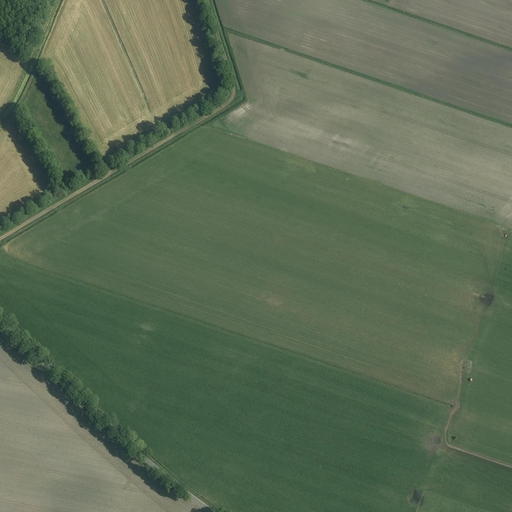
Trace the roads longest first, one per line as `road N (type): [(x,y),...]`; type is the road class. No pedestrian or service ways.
road 1 (track): [(0,238),(226,103),(234,86),(207,0)]
road 2 (tertiary): [(211,511),(0,321)]
